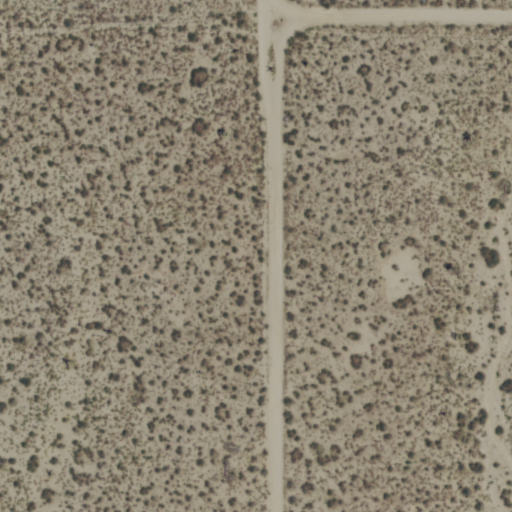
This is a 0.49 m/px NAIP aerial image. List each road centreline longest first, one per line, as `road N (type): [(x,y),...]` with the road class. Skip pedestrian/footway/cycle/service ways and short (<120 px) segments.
road 1 (residential): [(295,511),(277,0)]
road 2 (residential): [(511,35),(279,20)]
